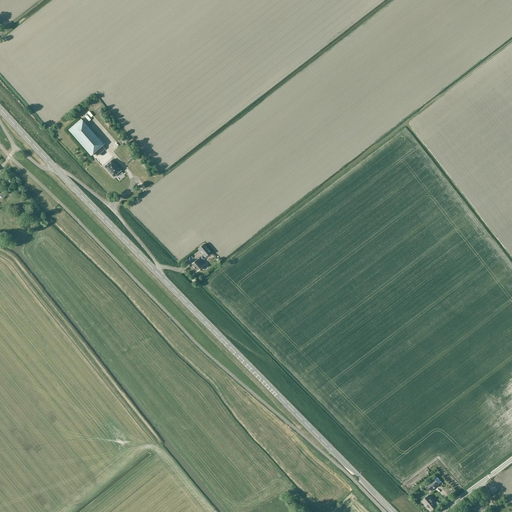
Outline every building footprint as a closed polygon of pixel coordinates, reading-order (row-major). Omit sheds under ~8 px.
[(68,130),(91,156),(104,145),(81,119),(68,130)] [(105,166),(104,167),(105,167),(113,177),(114,177),(120,171),(121,171),(121,170),(120,170),(112,160),(111,160),(105,166)] [(212,254),(210,252),(204,244),(198,249),(206,259),(212,254)] [(191,264),(197,271),(202,266),(205,264),(199,258),(197,260),(197,259),(191,264)] [(432,490),(439,484),(434,478),(426,485),(432,490)] [(429,495),(422,501),(430,511),(437,505),(429,495)] [(470,508),(480,500),(476,495),(466,503),(470,508)]
